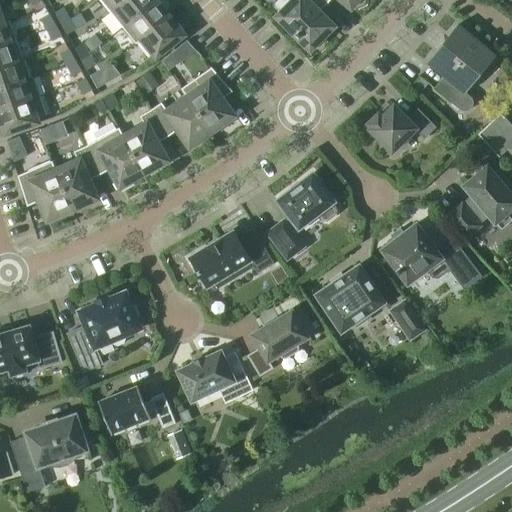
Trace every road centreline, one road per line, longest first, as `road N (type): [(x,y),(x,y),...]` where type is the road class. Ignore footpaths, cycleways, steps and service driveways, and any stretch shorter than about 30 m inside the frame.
road 1 (residential): [(134,230),(297,115)]
road 2 (residential): [(297,115),(408,0)]
road 3 (residential): [(297,115),(199,0)]
road 4 (residential): [(7,274),(134,230)]
road 5 (residential): [(382,203),(297,115)]
